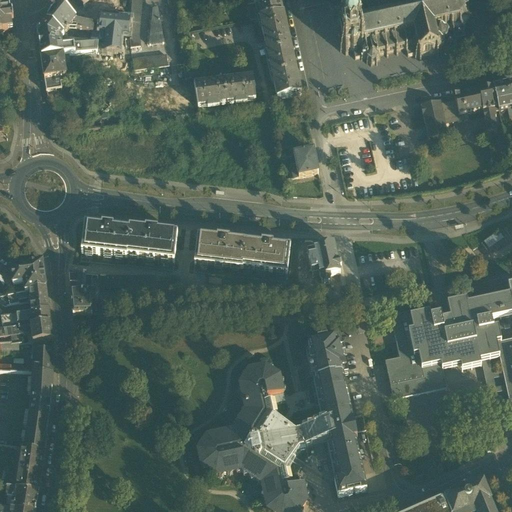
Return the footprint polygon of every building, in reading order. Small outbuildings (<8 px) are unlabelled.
[(66,0),(59,8),(76,22),(95,26),(101,27),(101,25),(102,20),(102,17),(93,15),(87,9),(93,0),(94,0),(103,8),(103,0),(66,0)] [(167,0),(180,67),(190,66),(191,66),(190,59),(185,36),(182,19),(179,2),(178,0),(167,0)] [(284,17),(279,0),(256,5),(257,10),(256,11),(258,22),(260,21),(284,17)] [(371,68),(372,68),(373,66),(375,66),(377,67),(378,67),(377,65),(378,62),(380,63),(380,61),(379,61),(378,58),(386,56),(387,59),(389,59),(388,56),(396,54),(396,57),(399,57),(398,53),(406,52),(406,55),(407,55),(408,58),(409,58),(415,57),(415,58),(416,60),(418,59),(418,60),(419,60),(420,63),(422,62),(421,60),(436,56),(437,59),(439,59),(439,56),(439,55),(442,54),(442,53),(443,51),(446,52),(446,50),(444,49),(443,45),(446,42),(448,43),(449,42),(447,41),(448,36),(450,36),(450,35),(452,35),(453,37),(454,42),(453,42),(453,44),(455,43),(455,44),(455,45),(456,45),(457,44),(457,43),(463,42),(463,43),(465,43),(465,41),(466,41),(466,39),(465,40),(464,35),(465,33),(464,32),(470,22),(472,23),(472,21),(470,21),(469,17),(468,13),(468,10),(469,9),(468,7),(466,8),(457,3),(458,0),(456,0),(444,0),(445,3),(445,5),(443,5),(441,5),(438,2),(439,0),(436,0),(437,0),(435,0),(402,0),(402,1),(396,2),(395,2),(396,5),(395,6),(396,9),(388,11),(387,7),(385,8),(386,11),(378,13),(378,10),(376,10),(376,13),(369,15),(368,12),(369,11),(368,10),(367,11),(364,9),(365,7),(363,7),(363,9),(360,10),(359,8),(357,9),(359,11),(357,13),(355,13),(355,14),(356,14),(357,18),(352,18),(352,19),(352,21),(347,22),(347,21),(347,22),(346,22),(348,28),(346,31),(346,32),(343,32),(342,29),(339,30),(340,33),(339,33),(339,34),(336,35),(337,38),(338,38),(341,50),(340,51),(340,54),(343,53),(344,54),(345,54),(346,57),(349,56),(348,53),(351,52),(351,53),(354,55),(355,61),(356,61),(361,60),(362,62),(367,61),(367,64),(366,64),(367,66),(369,65),(371,66),(371,68)] [(0,33),(13,32),(9,1),(0,2),(0,33)] [(501,11),(508,21),(511,18),(511,5),(501,11)] [(64,37),(70,29),(76,22),(59,8),(46,25),(64,37)] [(291,51),(284,17),(260,21),(268,57),(291,51)] [(101,27),(100,34),(121,36),(129,37),(130,22),(114,21),(102,20),(101,25),(101,27)] [(70,29),(92,34),(93,34),(95,26),(76,22),(70,29)] [(38,35),(42,61),(68,57),(72,57),(79,56),(98,54),(99,40),(92,40),(64,37),(46,25),(38,35)] [(101,27),(95,26),(93,34),(92,34),(92,40),(99,40),(100,34),(101,27)] [(163,39),(164,39),(165,30),(151,30),(150,45),(163,46),(163,39)] [(119,53),(121,36),(100,34),(99,40),(98,54),(98,55),(119,53)] [(444,53),(451,55),(457,50),(456,45),(455,45),(455,44),(455,43),(453,44),(453,42),(454,42),(453,37),(452,35),(450,35),(450,36),(448,36),(447,41),(449,42),(448,43),(446,42),(443,45),(444,49),(446,50),(446,52),(443,51),(444,53)] [(301,96),(291,51),(268,57),(278,101),(301,96)] [(75,77),(74,71),(70,71),(68,57),(42,61),(46,94),(56,92),(62,91),(61,85),(68,84),(67,79),(75,77)] [(144,69),(169,68),(169,57),(143,58),(144,69)] [(253,80),(224,83),(227,105),(256,101),(253,80)] [(115,119),(199,109),(195,87),(194,81),(112,91),(115,119)] [(199,109),(227,105),(224,83),(195,87),(199,109)] [(511,86),(494,90),(499,113),(508,111),(510,121),(511,120),(511,86)] [(494,90),(479,94),(483,112),(487,134),(497,132),(494,119),(496,118),(495,114),(499,113),(494,90)] [(455,99),(456,103),(459,117),(467,116),(483,112),(479,94),(455,99)] [(468,121),(467,116),(459,117),(456,103),(441,106),(441,104),(421,108),(428,141),(448,137),(446,126),(468,121)] [(313,165),(296,164),(296,167),(250,163),(252,149),(138,164),(136,165),(135,168),(134,170),(136,173),(138,174),(318,193),(313,165)] [(490,152),(483,153),(484,162),(491,160),(490,152)] [(129,232),(85,226),(81,255),(82,255),(127,260),(127,259),(174,265),(178,236),(130,231),(129,232)] [(511,236),(506,228),(481,246),(489,257),(511,239),(511,236)] [(245,243),(198,237),(194,266),(195,266),(243,272),(243,271),(287,276),(291,247),(245,242),(245,243)] [(334,246),(314,250),(315,258),(316,264),(337,259),(334,246)] [(127,260),(82,255),(81,263),(126,268),(126,267),(173,272),(174,265),(127,259),(127,260)] [(318,272),(316,264),(315,258),(309,259),(312,274),(318,272)] [(320,280),(321,280),(330,278),(340,276),(337,259),(316,264),(318,272),(320,280)] [(24,284),(25,294),(31,293),(30,292),(46,290),(43,264),(22,268),(22,269),(11,270),(13,285),(24,284)] [(243,272),(195,266),(194,274),(242,279),(242,278),(286,283),(287,276),(243,271),(243,272)] [(70,277),(71,294),(91,295),(92,283),(87,282),(87,278),(70,277)] [(331,282),(330,278),(321,280),(322,284),(325,286),(329,285),(331,282)] [(142,282),(133,282),(118,282),(98,283),(98,295),(98,296),(102,296),(114,295),(119,295),(119,296),(133,296),(133,295),(157,294),(157,281),(148,281),(142,282)] [(478,350),(496,346),(501,344),(498,330),(493,331),(492,322),(511,317),(511,287),(494,292),(496,301),(468,307),(467,302),(448,307),(451,321),(442,323),(441,318),(431,320),(430,315),(420,318),(419,313),(391,319),(400,361),(386,364),(385,364),(394,403),(447,391),(442,372),(441,368),(442,368),(440,358),(458,355),(459,359),(479,355),(478,350)] [(29,297),(30,301),(30,304),(47,301),(46,290),(30,292),(31,293),(25,294),(16,296),(16,301),(27,299),(27,297),(29,297)] [(94,309),(92,309),(92,303),(94,303),(96,303),(98,299),(98,296),(98,295),(91,295),(71,294),(73,316),(92,316),(92,313),(94,313),(94,309)] [(182,300),(182,312),(260,310),(260,297),(182,300)] [(30,304),(32,311),(32,315),(49,312),(47,301),(30,304)] [(17,317),(32,315),(32,311),(29,309),(9,312),(9,318),(11,318),(17,317)] [(50,325),(49,312),(32,315),(17,317),(18,321),(18,324),(31,323),(30,320),(33,320),(34,327),(50,325)] [(12,325),(11,322),(11,318),(9,318),(1,319),(3,332),(6,331),(12,330),(12,325)] [(31,333),(32,340),(52,337),(50,325),(34,327),(31,328),(31,333)] [(12,330),(6,331),(7,339),(11,338),(20,337),(28,336),(28,333),(31,333),(31,328),(12,330)] [(12,347),(19,346),(21,345),(20,337),(11,338),(12,347)] [(316,383),(343,378),(342,372),(346,371),(341,346),(337,347),(336,340),(308,346),(310,355),(315,377),(316,383)] [(507,392),(508,397),(511,396),(511,341),(501,344),(496,346),(500,360),(502,373),(504,378),(506,387),(507,392)] [(0,346),(0,356),(11,357),(11,347),(11,346),(0,346)] [(11,347),(11,357),(19,356),(19,346),(12,347),(11,347)] [(441,368),(442,372),(461,368),(462,373),(481,369),(480,364),(481,364),(490,362),(500,360),(496,346),(478,350),(479,355),(459,359),(458,355),(440,358),(442,368),(441,368)] [(34,352),(33,369),(33,375),(53,376),(54,353),(34,352)] [(311,378),(315,377),(310,355),(306,356),(311,378)] [(497,394),(507,392),(506,387),(496,389),(494,380),(504,378),(502,373),(493,375),(490,362),(481,364),(496,429),(504,427),(500,408),(510,406),(509,401),(499,403),(497,394)] [(10,367),(0,366),(0,374),(10,375),(10,368),(10,367)] [(306,447),(329,442),(325,425),(302,430),(301,428),(296,429),(275,416),(272,403),(269,404),(268,399),(274,398),(283,396),(283,395),(282,395),(281,393),(282,391),(283,391),(283,390),(281,389),(281,388),(282,387),(281,387),(280,387),(280,384),(280,383),(281,383),(281,382),(279,381),(279,379),(273,375),(273,374),(272,374),(271,375),(269,374),(268,372),(269,372),(269,371),(267,371),(265,370),(249,374),(248,375),(246,376),(246,377),(247,377),(247,378),(246,381),(245,380),(244,380),(244,381),(240,388),(241,389),(240,391),(240,392),(241,391),(242,392),(243,395),(242,395),(241,396),(242,396),(242,398),(241,399),(242,400),(243,400),(244,400),(244,403),(243,404),(244,404),(247,404),(248,408),(245,409),(246,413),(246,414),(245,416),(243,416),(242,416),(243,418),(242,419),(241,420),(241,421),(242,421),(240,423),(239,423),(238,423),(238,425),(237,427),(236,427),(237,428),(236,430),(234,431),(234,430),(233,430),(233,432),(232,434),(228,435),(229,438),(225,439),(224,436),(223,435),(223,436),(223,437),(221,437),(219,436),(218,435),(217,437),(216,437),(215,437),(214,438),(215,439),(212,439),(211,438),(210,437),(209,439),(207,439),(203,446),(202,446),(202,447),(203,447),(201,450),(200,450),(199,450),(199,452),(198,453),(202,470),(204,471),(204,472),(205,472),(207,471),(209,473),(208,473),(208,474),(209,474),(216,478),(218,478),(219,479),(220,478),(221,476),(223,476),(223,477),(224,477),(224,476),(226,476),(228,477),(228,476),(229,475),(231,474),(231,475),(232,475),(233,475),(232,471),(236,470),(237,474),(241,473),(243,474),(243,476),(244,475),(246,475),(248,476),(247,477),(247,478),(249,477),(250,478),(250,480),(251,480),(251,479),(253,479),(255,480),(255,481),(255,482),(256,482),(257,483),(258,485),(259,484),(260,484),(262,485),(262,486),(263,490),(267,490),(268,494),(264,494),(264,495),(264,496),(265,496),(266,498),(265,500),(264,500),(266,502),(266,503),(265,504),(266,505),(267,504),(268,507),(267,508),(266,508),(266,509),(268,510),(268,511),(300,511),(301,510),(302,511),(303,510),(303,509),(307,503),(306,501),(307,499),(306,499),(305,498),(304,496),(305,496),(306,495),(305,494),(305,493),(305,491),(303,490),(302,487),(303,487),(304,486),(303,486),(288,489),(287,485),(290,484),(290,483),(288,471),(301,451),(306,450),(306,447)] [(51,404),(53,376),(33,375),(32,402),(24,451),(44,454),(51,404)] [(324,420),(325,425),(329,442),(330,448),(334,464),(333,464),(337,482),(338,481),(338,482),(363,476),(356,443),(357,443),(355,434),(352,420),(343,378),(316,383),(324,420)] [(319,421),(324,420),(316,383),(311,384),(319,421)] [(285,404),(283,395),(283,396),(274,398),(276,406),(285,404)] [(363,418),(352,420),(355,434),(366,432),(363,418)] [(327,448),(334,483),(338,482),(338,481),(337,482),(333,464),(334,464),(330,448),(327,448)] [(16,483),(15,491),(39,495),(44,454),(24,451),(23,451),(22,459),(20,458),(18,467),(21,467),(20,474),(5,472),(4,481),(16,483)] [(338,482),(334,483),(338,499),(352,496),(352,494),(355,494),(355,496),(367,493),(363,476),(338,482)] [(443,503),(444,503),(447,511),(493,511),(483,487),(476,489),(450,499),(451,500),(443,503)] [(38,501),(39,495),(15,491),(9,490),(8,499),(9,499),(13,500),(12,507),(15,508),(14,511),(36,511),(37,509),(38,501)] [(447,511),(444,503),(441,505),(441,504),(422,511),(447,511)]
